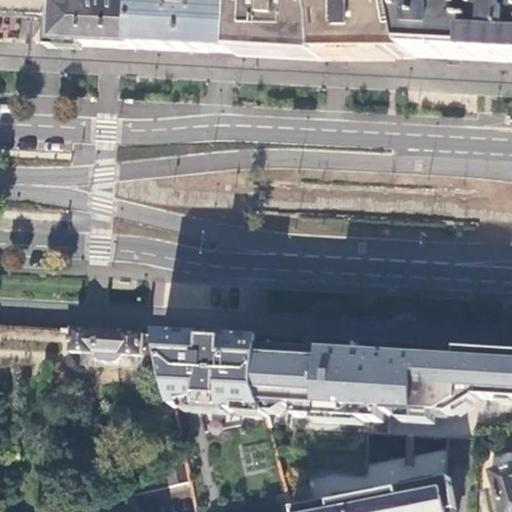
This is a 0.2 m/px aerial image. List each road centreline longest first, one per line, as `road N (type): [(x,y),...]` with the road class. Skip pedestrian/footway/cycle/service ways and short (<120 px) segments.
road 1 (primary): [(0,239),(138,247),(214,262),(511,275)]
road 2 (primary): [(511,143),(0,125)]
